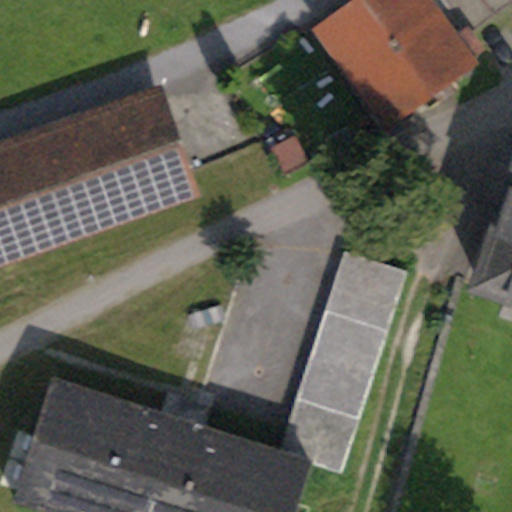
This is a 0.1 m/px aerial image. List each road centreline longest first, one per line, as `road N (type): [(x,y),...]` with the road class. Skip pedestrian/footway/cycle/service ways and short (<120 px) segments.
road 1 (residential): [(0,344),(511,104)]
road 2 (track): [(361,511),(430,282)]
